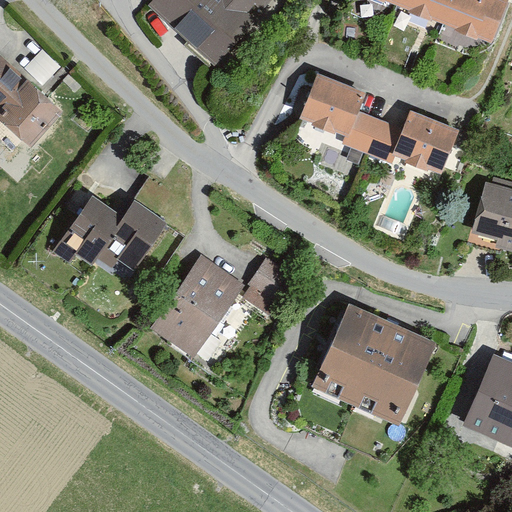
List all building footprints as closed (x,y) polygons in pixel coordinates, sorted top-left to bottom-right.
[(157,0),(155,3),(217,58),(269,0),(157,0)] [(510,0),(398,0),(494,39),(510,0)] [(0,115),(30,143),(59,111),(0,59),(0,109),(2,111),(0,113),(0,115)] [(363,93),(319,76),(303,116),(349,134),(345,142),(390,160),(394,152),(440,171),(457,131),(412,113),(404,133),(354,114),(363,93)] [(511,194),(488,187),(475,229),(511,240),(511,194)] [(125,219),(94,198),(57,251),(69,259),(75,251),(91,262),(96,255),(110,265),(118,253),(135,265),(164,223),(135,203),(125,219)] [(245,287),(201,258),(151,334),(194,362),(245,287)] [(295,279),(267,261),(252,283),(254,285),(247,296),(273,313),(295,279)] [(435,349),(354,309),(316,386),(396,426),(435,349)] [(511,362),(494,355),(461,426),(511,449),(511,362)]
